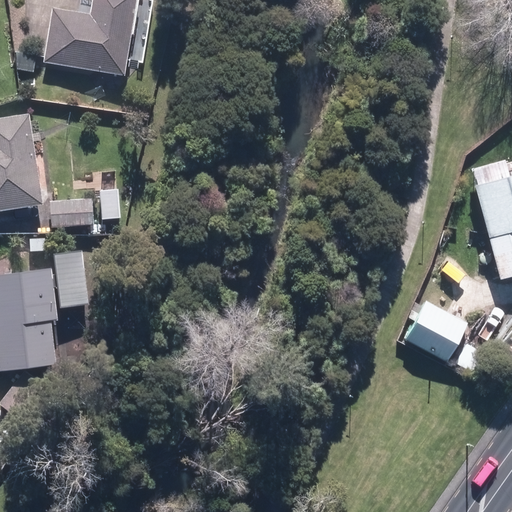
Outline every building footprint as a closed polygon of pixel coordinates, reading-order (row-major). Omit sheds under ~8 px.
[(0,0),(0,15),(8,15),(7,0),(0,0)] [(36,0),(31,5),(40,15),(48,8),(41,0),(36,0)] [(42,61),(122,74),(132,0),(89,0),(88,13),(50,7),(42,61)] [(133,10),(139,16),(147,12),(148,4),(143,0),(138,0),(134,2),(133,10)] [(14,68),(32,70),(35,54),(16,52),(14,68)] [(0,208),(39,203),(26,113),(0,116),(0,208)] [(511,176),(475,186),(501,279),(511,276),(511,176)] [(49,200),(50,225),(78,223),(77,198),(49,200)] [(84,251),(53,255),(61,307),(91,303),(84,251)] [(0,273),(0,368),(54,362),(48,318),(55,318),(49,266),(0,273)] [(428,302),(407,338),(448,362),(469,326),(428,302)] [(21,377),(0,398),(0,406),(12,419),(37,394),(21,377)]
